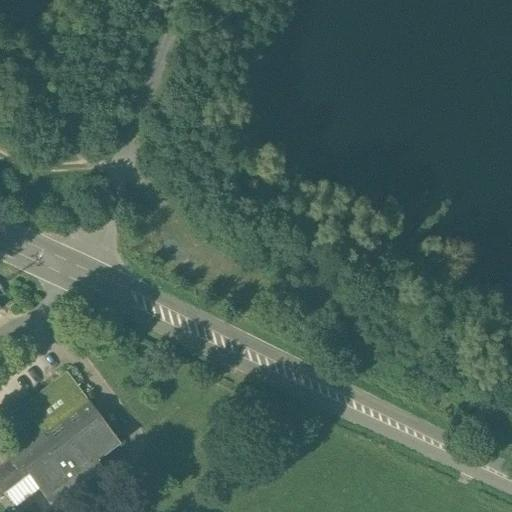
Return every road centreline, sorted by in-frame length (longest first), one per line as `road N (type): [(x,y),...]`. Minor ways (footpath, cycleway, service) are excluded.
road 1 (secondary): [(0,236),(511,481)]
road 2 (track): [(75,273),(104,223),(195,0)]
